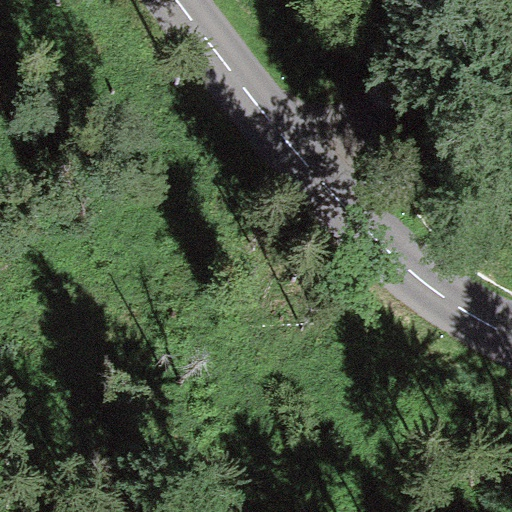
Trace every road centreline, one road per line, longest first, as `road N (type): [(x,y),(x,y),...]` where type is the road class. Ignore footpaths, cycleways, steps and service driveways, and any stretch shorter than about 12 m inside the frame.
road 1 (tertiary): [(184,0),(351,219),(415,276),(511,333)]
road 2 (track): [(368,190),(439,0)]
